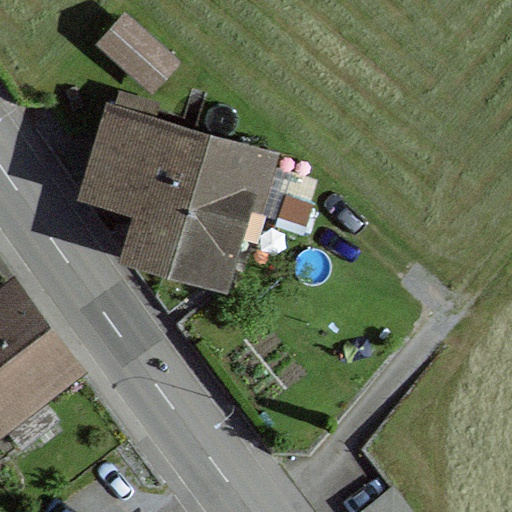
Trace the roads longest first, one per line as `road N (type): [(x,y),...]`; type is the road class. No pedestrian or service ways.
road 1 (primary): [(0,166),(250,511)]
road 2 (track): [(511,235),(283,511)]
